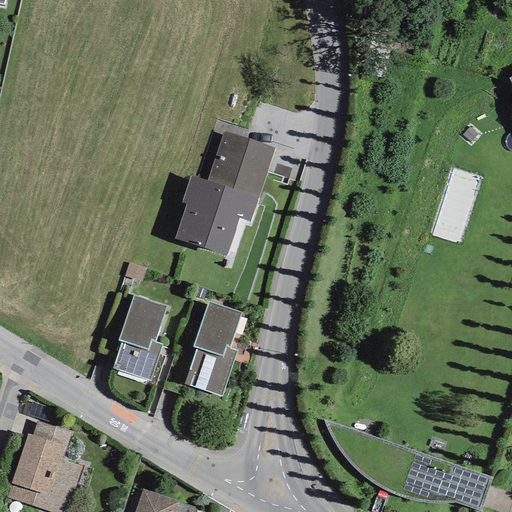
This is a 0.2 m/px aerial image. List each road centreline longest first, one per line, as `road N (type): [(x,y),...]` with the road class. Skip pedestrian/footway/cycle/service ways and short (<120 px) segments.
road 1 (residential): [(315,0),(329,92),(277,329),(267,497)]
road 2 (residential): [(267,497),(200,467),(9,354)]
